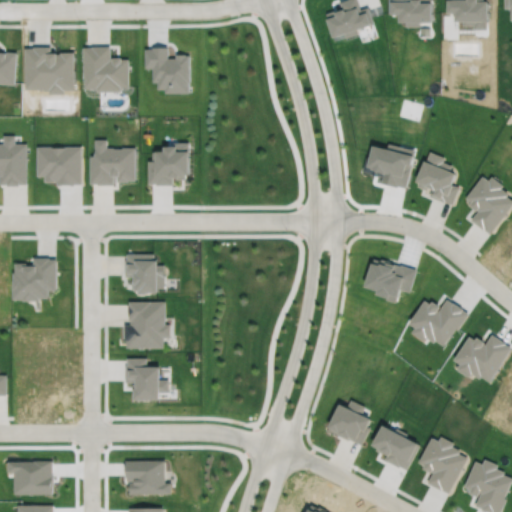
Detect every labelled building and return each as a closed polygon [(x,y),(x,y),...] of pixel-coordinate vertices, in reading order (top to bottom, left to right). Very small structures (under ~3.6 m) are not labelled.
[(389,0),(389,12),(399,12),(399,20),(405,20),(405,25),(419,25),(419,20),(432,20),(432,2),(421,2),(421,0),(389,0)] [(446,0),(447,9),(454,9),(454,16),(462,16),(462,22),(473,22),(473,26),(486,26),(486,16),(488,16),(488,0),(446,0)] [(83,44),(83,74),(84,74),(84,85),(96,85),(96,88),(120,88),(120,85),(128,85),(128,56),(121,56),(121,54),(112,54),(112,56),(110,56),(110,43),(92,43),(92,44),(83,44)] [(24,45),(24,86),(48,86),(48,91),(63,91),(63,87),(73,87),(73,49),(60,49),(60,51),(56,51),(56,49),(50,49),(50,44),(32,44),(32,45),(24,45)] [(145,46),(145,65),(153,65),(153,79),(157,79),(157,86),(165,86),(165,90),(189,90),(189,79),(190,79),(190,52),(186,52),(186,51),(176,51),(176,55),(168,55),(168,44),(153,44),(153,46),(145,46)] [(0,80),(13,82),(16,49),(6,48),(6,49),(0,49),(0,80)] [(0,142),(0,183),(7,183),(7,184),(19,184),(19,183),(27,183),(26,142),(15,142),(15,134),(4,134),(4,142),(0,142)] [(90,154),(90,181),(97,181),(97,182),(113,182),(113,173),(117,173),(117,179),(128,179),(127,178),(135,178),(135,145),(122,145),(122,146),(114,146),(114,145),(106,145),(106,137),(95,137),(95,154),(90,154)] [(149,158),(149,181),(157,181),(157,182),(173,182),(173,174),(177,174),(177,177),(186,177),(186,172),(190,172),(190,147),(189,147),(189,140),(175,140),(175,143),(165,143),(165,147),(157,147),(157,149),(153,149),(153,158),(149,158)] [(37,144),(37,173),(44,173),(44,179),(56,179),(56,183),(74,183),(74,181),(82,181),(82,144),(37,144)] [(430,150),(426,160),(425,159),(417,180),(420,181),(418,185),(428,189),(429,186),(433,187),(430,195),(445,201),(445,200),(452,203),(459,186),(452,183),(456,172),(450,169),(452,164),(443,161),(445,156),(430,150)] [(482,174),(466,196),(471,201),(469,204),(476,209),(477,208),(478,209),(471,218),(490,233),(511,204),(511,198),(507,195),(508,192),(501,187),(503,184),(492,175),(489,179),(482,174)] [(126,251),(126,258),(125,258),(124,274),(133,274),(133,278),(131,278),(131,287),(134,287),(134,288),(137,288),(137,291),(146,291),(146,290),(156,290),(156,286),(164,286),(164,263),(156,263),(156,258),(153,258),(153,252),(126,251)] [(16,261),(16,270),(14,270),(14,297),(25,297),(25,298),(40,298),(40,295),(50,295),(50,287),(58,287),(58,257),(51,257),(51,256),(35,256),(35,263),(27,263),(27,261),(16,261)] [(426,299),(410,322),(416,326),(413,331),(424,339),(427,335),(435,340),(436,338),(445,344),(456,327),(458,328),(469,312),(463,308),(455,302),(454,302),(448,298),(440,310),(438,308),(441,305),(433,300),(431,303),(426,299)] [(128,299),(128,303),(127,303),(127,314),(128,314),(128,318),(129,318),(129,323),(124,323),(124,339),(126,339),(126,346),(163,346),(163,336),(170,336),(170,322),(164,322),(164,299),(128,299)] [(470,335),(455,358),(461,362),(458,367),(470,375),(472,372),(480,377),(482,375),(490,380),(511,347),(506,343),(506,342),(492,333),(486,343),(485,342),(486,341),(478,336),(476,339),(470,335)] [(126,356),(126,364),(124,364),(124,380),(134,380),(134,382),(132,382),(132,391),(133,391),(133,398),(158,398),(158,390),(168,390),(168,378),(158,378),(158,365),(145,365),(145,356),(126,356)] [(338,402),(326,426),(328,426),(326,429),(347,439),(348,438),(360,444),(369,427),(365,425),(369,418),(360,413),(364,405),(350,398),(346,406),(338,402)] [(381,424),(371,444),(376,447),(375,449),(382,452),(382,451),(386,454),(384,458),(398,466),(399,465),(406,468),(419,443),(405,436),(407,432),(395,427),(394,430),(381,424)] [(431,436),(418,461),(424,464),(422,467),(430,472),(431,470),(433,471),(427,482),(442,490),(442,489),(448,492),(467,457),(458,452),(460,449),(451,445),(453,442),(440,435),(438,440),(431,436)] [(9,460),(9,470),(15,470),(16,492),(53,492),(53,460),(35,460),(9,460)]
